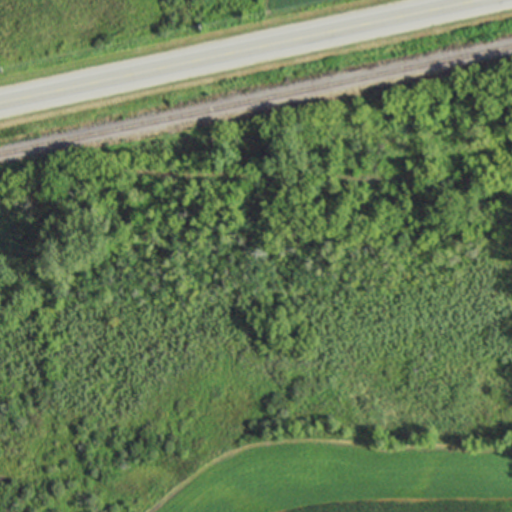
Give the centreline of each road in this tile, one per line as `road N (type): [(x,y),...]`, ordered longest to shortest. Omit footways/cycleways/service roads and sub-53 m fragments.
road 1 (primary): [(475,0),(0,101)]
road 2 (track): [(81,172),(511,181)]
